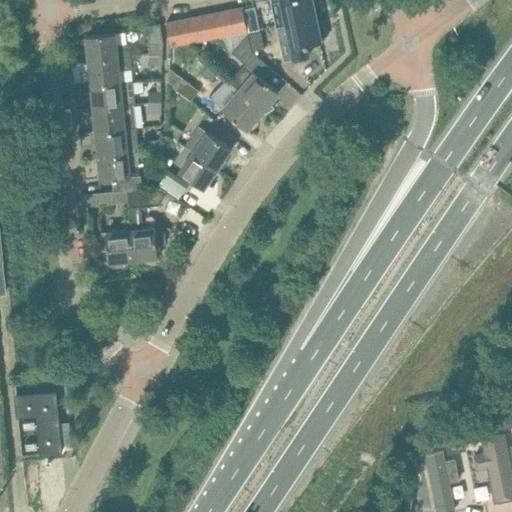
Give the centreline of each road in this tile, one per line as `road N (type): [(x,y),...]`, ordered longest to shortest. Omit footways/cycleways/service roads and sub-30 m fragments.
road 1 (motorway): [(258,511),(511,137)]
road 2 (residential): [(141,375),(258,184),(297,139),(410,43)]
road 3 (residential): [(141,375),(88,322),(72,290),(45,12)]
road 4 (motorway): [(511,65),(312,355)]
road 5 (motorway): [(410,43),(423,122),(317,307),(312,355)]
road 6 (motorway): [(312,355),(208,511)]
